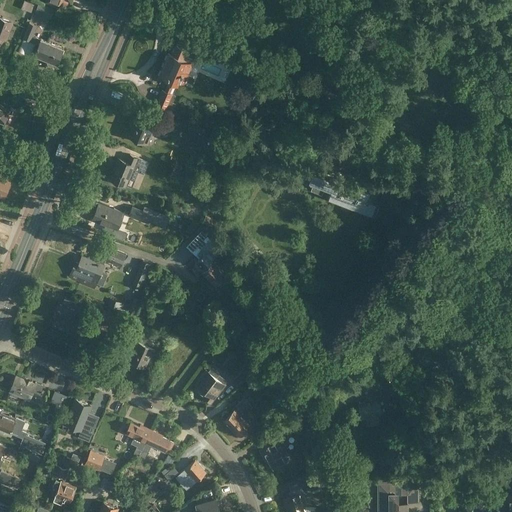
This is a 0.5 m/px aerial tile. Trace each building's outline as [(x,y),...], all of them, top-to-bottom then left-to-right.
[(62,0),(45,0),(45,3),(59,8),(62,0)] [(39,3),(35,12),(43,15),(47,6),(39,3)] [(0,44),(4,46),(13,22),(0,16),(0,44)] [(30,22),(23,38),(39,44),(35,54),(57,63),(64,48),(33,35),(37,25),(30,22)] [(207,41),(204,49),(206,50),(221,57),(223,58),(227,49),(207,41)] [(28,60),(32,47),(21,44),(17,57),(28,60)] [(162,89),(156,105),(169,110),(176,95),(170,93),(173,86),(176,87),(177,83),(178,83),(182,73),(188,75),(193,63),(184,59),(188,50),(176,45),(172,54),(169,53),(159,76),(167,79),(165,82),(168,83),(165,90),(162,89)] [(234,51),(230,60),(241,64),(245,56),(234,51)] [(227,67),(234,70),(237,64),(229,60),(227,67)] [(0,121),(4,123),(8,114),(12,114),(14,109),(11,107),(11,106),(0,101),(0,121)] [(127,135),(145,142),(148,135),(151,136),(155,125),(157,126),(161,118),(146,112),(143,117),(140,116),(139,118),(136,117),(133,126),(131,125),(127,135)] [(149,162),(137,157),(131,154),(128,161),(119,157),(110,179),(125,185),(129,177),(135,180),(138,173),(143,175),(149,162)] [(312,187),(310,190),(311,190),(322,195),(325,186),(333,189),(331,193),(332,193),(331,196),(353,204),(353,206),(368,212),(370,206),(371,206),(372,202),(365,199),(368,190),(353,184),(354,183),(345,180),(345,181),(341,180),(337,179),(336,182),(328,179),(329,176),(329,175),(318,171),(317,173),(312,187)] [(0,195),(5,198),(6,192),(8,193),(11,184),(9,184),(11,179),(0,174),(0,195)] [(96,212),(93,219),(105,224),(103,229),(113,233),(115,228),(117,229),(123,213),(99,203),(99,204),(97,203),(93,212),(96,212)] [(132,206),(128,216),(141,221),(145,211),(143,210),(132,206)] [(147,206),(145,211),(152,214),(150,219),(165,225),(169,215),(147,206)] [(145,211),(141,221),(148,224),(150,219),(152,214),(145,211)] [(206,215),(202,223),(216,229),(219,221),(206,215)] [(205,244),(209,239),(202,231),(197,236),(205,244)] [(200,256),(195,261),(201,266),(200,267),(202,269),(203,268),(205,270),(203,272),(215,284),(226,273),(213,261),(211,263),(210,262),(215,256),(211,252),(221,241),(213,234),(209,239),(205,244),(200,249),(204,253),(200,256)] [(259,255),(246,242),(239,249),(251,262),(259,255)] [(76,262),(70,277),(82,282),(81,284),(95,289),(97,284),(99,278),(102,272),(105,264),(107,260),(114,263),(121,266),(124,260),(126,255),(108,247),(106,252),(102,251),(98,261),(83,255),(79,264),(76,262)] [(136,277),(133,282),(145,287),(147,282),(136,277)] [(60,304),(54,319),(60,322),(58,326),(68,330),(69,327),(76,336),(83,331),(82,330),(76,322),(73,319),(75,313),(83,316),(87,306),(65,297),(62,305),(60,304)] [(121,303),(110,299),(108,306),(118,310),(121,303)] [(104,309),(100,319),(110,323),(114,313),(104,309)] [(235,325),(229,331),(235,337),(241,330),(235,325)] [(138,329),(130,345),(136,348),(134,353),(131,361),(145,367),(153,349),(145,345),(150,334),(144,331),(138,329)] [(199,388),(198,389),(199,392),(205,397),(211,401),(224,384),(217,378),(219,375),(219,372),(213,368),(211,368),(208,371),(210,373),(210,374),(208,376),(206,376),(200,384),(200,385),(199,388)] [(245,368),(234,379),(240,384),(250,373),(245,368)] [(366,372),(351,376),(352,378),(353,381),(367,378),(366,373),(366,372)] [(358,402),(363,423),(383,419),(382,413),(379,398),(387,396),(388,396),(386,387),(397,385),(394,375),(394,373),(366,379),(370,395),(363,396),(363,397),(364,401),(358,402)] [(10,391),(29,399),(30,396),(37,399),(43,385),(36,382),(35,384),(16,376),(10,391)] [(63,393),(58,404),(57,407),(63,410),(69,396),(63,393)] [(227,411),(222,416),(224,419),(231,427),(252,408),(252,407),(244,398),(236,405),(241,410),(237,413),(234,410),(230,414),(227,411)] [(92,405),(75,399),(65,423),(82,430),(88,415),(92,405)] [(252,408),(231,427),(238,434),(239,433),(242,437),(247,432),(243,429),(248,424),(245,421),(255,411),(252,408)] [(266,412),(259,419),(266,427),(274,420),(266,412)] [(0,427),(11,432),(24,438),(21,444),(41,452),(45,442),(26,434),(26,432),(21,430),(24,421),(22,420),(17,418),(9,415),(9,416),(1,413),(0,415),(1,416),(0,417),(0,427)] [(82,430),(81,429),(78,436),(89,441),(98,419),(88,415),(82,430)] [(131,422),(126,433),(134,437),(131,443),(137,446),(134,453),(133,455),(137,457),(138,455),(139,456),(140,456),(146,443),(152,430),(151,429),(150,431),(131,422)] [(273,432),(278,440),(289,433),(285,426),(273,432)] [(158,433),(152,430),(146,443),(151,445),(166,452),(167,449),(168,449),(171,450),(174,443),(171,441),(157,434),(158,433)] [(266,455),(273,468),(288,460),(276,440),(260,449),(264,456),(266,455)] [(0,467),(3,460),(0,458),(0,457),(2,453),(5,454),(5,452),(8,453),(15,456),(17,450),(10,448),(7,446),(5,446),(0,443),(0,467)] [(91,451),(86,463),(99,469),(99,468),(112,473),(116,463),(103,458),(104,456),(91,451)] [(41,456),(29,452),(25,460),(38,465),(41,456)] [(166,457),(163,463),(166,464),(171,467),(171,466),(174,461),(166,457)] [(181,473),(182,474),(177,477),(181,482),(185,478),(191,485),(197,480),(206,473),(195,460),(186,468),(187,469),(181,473)] [(54,463),(50,473),(65,480),(70,470),(54,463)] [(174,467),(169,471),(165,475),(169,480),(179,472),(174,467)] [(321,475),(328,473),(325,467),(319,469),(321,475)] [(404,469),(404,481),(412,481),(412,469),(404,469)] [(0,471),(0,482),(12,487),(16,476),(1,470),(0,471)] [(314,474),(301,478),(304,489),(305,490),(318,486),(314,474)] [(22,478),(16,476),(12,487),(18,489),(18,488),(22,479),(22,478)] [(75,487),(61,482),(56,480),(53,487),(58,489),(55,496),(53,500),(61,504),(63,501),(64,502),(66,498),(70,499),(75,487)] [(107,483),(105,488),(123,496),(124,494),(125,492),(127,488),(108,480),(107,483)] [(407,511),(407,502),(419,501),(418,501),(418,481),(401,482),(401,481),(395,481),(395,482),(378,482),(378,504),(378,511),(407,511)] [(148,486),(141,495),(141,496),(144,498),(146,497),(152,502),(153,503),(160,494),(161,495),(163,492),(153,485),(151,484),(148,486)] [(290,497),(284,499),(286,505),(288,505),(290,511),(331,511),(332,509),(315,508),(315,510),(306,510),(304,504),(307,503),(305,495),(306,494),(306,492),(304,493),(303,490),(302,487),(291,491),(289,492),(290,497)] [(511,511),(511,494),(508,494),(509,503),(503,503),(504,511),(511,511)] [(158,511),(152,505),(144,498),(141,496),(133,508),(136,511),(135,511),(158,511)] [(479,511),(480,510),(488,510),(488,498),(472,498),(472,496),(460,496),(460,502),(463,505),(463,511),(461,511),(479,511)] [(198,511),(218,511),(218,507),(219,507),(217,498),(196,503),(198,511)] [(0,511),(2,511),(18,511),(20,511),(0,502),(0,511)] [(102,511),(116,511),(118,508),(104,502),(101,510),(103,511),(102,511)]
